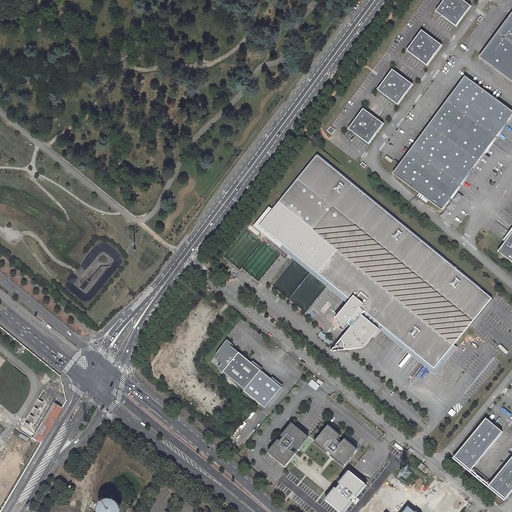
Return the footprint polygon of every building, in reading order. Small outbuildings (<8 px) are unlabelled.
[(459,0),(443,0),(435,12),(455,27),(470,7),(459,0)] [(511,12),(481,54),(479,56),(511,81),(511,12)] [(421,30),(406,50),(426,65),(441,45),(421,30)] [(393,70),(378,89),(398,104),(413,85),(393,70)] [(511,111),(466,77),(393,173),(442,210),(449,200),(471,171),(487,151),(506,125),(511,117),(511,111)] [(364,109),(349,129),(369,144),(384,124),(364,109)] [(350,299),(352,300),(337,319),(347,327),(350,323),(354,327),(333,351),(345,350),(366,349),(380,330),(383,326),(436,368),(455,345),(493,298),(318,153),(273,209),(269,207),(254,226),(262,233),(263,236),(270,236),(270,240),(281,249),(284,245),(350,299)] [(511,231),(497,252),(511,262),(511,231)] [(350,299),(284,245),(281,249),(348,303),(350,299)] [(380,330),(436,374),(450,358),(458,348),(455,345),(436,368),(383,326),(380,330)] [(232,344),(228,340),(216,354),(219,356),(216,359),(221,363),(218,367),(245,390),(261,371),(231,345),(232,344)] [(281,388),(261,371),(245,390),(244,391),(265,408),(281,388)] [(319,387),(312,380),(309,384),(316,390),(319,387)] [(62,407),(54,402),(33,438),(41,443),(62,407)] [(503,433),(486,419),(455,456),(453,459),(470,473),(503,433)] [(309,437),(292,423),(282,435),(284,437),(280,441),(278,440),(268,452),(286,466),(296,453),(292,450),(296,445),(300,449),(309,437)] [(330,424),(317,440),(327,448),(328,448),(334,453),(334,454),(346,464),(359,448),(346,438),(343,442),(339,439),(342,435),(330,424)] [(511,491),(511,457),(490,484),(488,487),(505,501),(511,491)] [(368,484),(350,470),(340,483),(342,484),(338,488),(337,487),(326,499),(341,511),(344,511),(354,500),(350,497),(354,493),(358,496),(368,484)] [(99,511),(123,511),(123,509),(122,506),(121,504),(119,502),(117,501),(115,500),(113,499),(110,499),(108,500),(105,501),(103,502),(102,504),(100,506),(100,509),(100,511),(99,511)]
